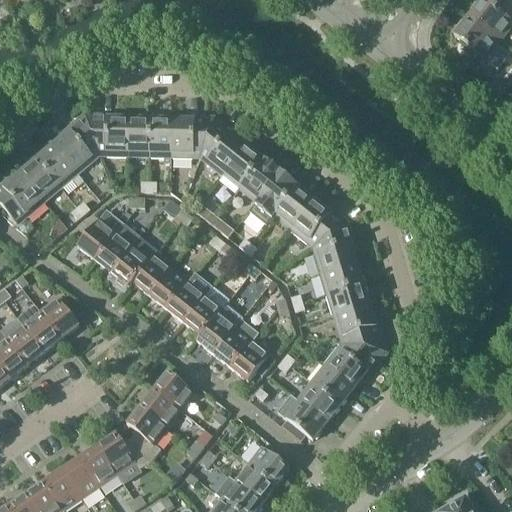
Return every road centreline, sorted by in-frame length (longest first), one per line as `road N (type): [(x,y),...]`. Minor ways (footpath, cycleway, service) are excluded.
road 1 (residential): [(0,143),(57,94),(134,78),(222,89),(388,222),(413,346),(395,410)]
road 2 (residential): [(379,33),(511,164)]
road 3 (residential): [(338,511),(434,440)]
